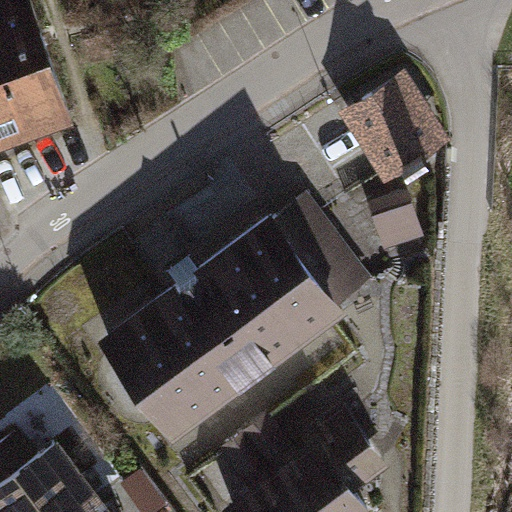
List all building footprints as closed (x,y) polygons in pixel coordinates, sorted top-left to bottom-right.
[(0,0),(0,133),(70,108),(29,0),(0,0)] [(401,73),(350,106),(388,165),(404,155),(408,162),(427,150),(423,143),(439,133),(401,73)] [(305,192),(273,215),(336,300),(368,276),(305,192)] [(421,229),(409,197),(376,208),(388,241),(421,229)] [(272,213),(109,334),(175,423),(338,302),(336,300),(273,215),(272,213)] [(384,461),(342,404),(307,430),(316,442),(300,454),(256,486),(233,502),(240,511),(362,511),(368,507),(352,485),(384,461)] [(227,445),(256,486),(300,454),(270,414),(227,445)] [(35,453),(17,428),(0,440),(0,511),(72,511),(95,495),(53,439),(35,453)] [(107,511),(95,495),(72,511),(107,511)]
